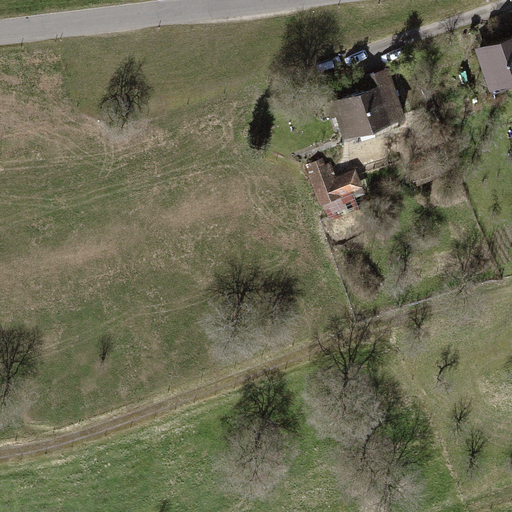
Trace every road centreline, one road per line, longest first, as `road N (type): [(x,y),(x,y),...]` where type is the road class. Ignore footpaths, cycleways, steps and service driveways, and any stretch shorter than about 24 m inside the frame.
road 1 (track): [(511,287),(423,305),(86,428),(0,448)]
road 2 (tertiary): [(275,0),(0,38)]
